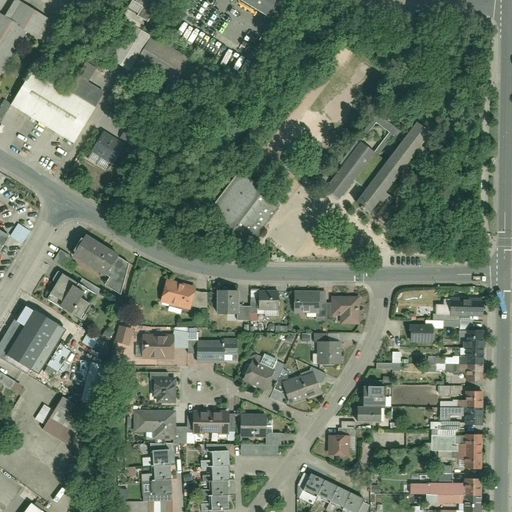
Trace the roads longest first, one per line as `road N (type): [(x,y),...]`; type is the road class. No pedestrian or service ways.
road 1 (residential): [(66,199),(195,268),(377,274)]
road 2 (tertiary): [(502,511),(503,276)]
road 3 (residential): [(377,274),(379,338),(316,426)]
road 4 (tertiary): [(503,276),(506,134)]
road 5 (tertiary): [(506,134),(508,2)]
road 6 (residential): [(0,308),(66,199)]
road 7 (residential): [(377,274),(503,276)]
